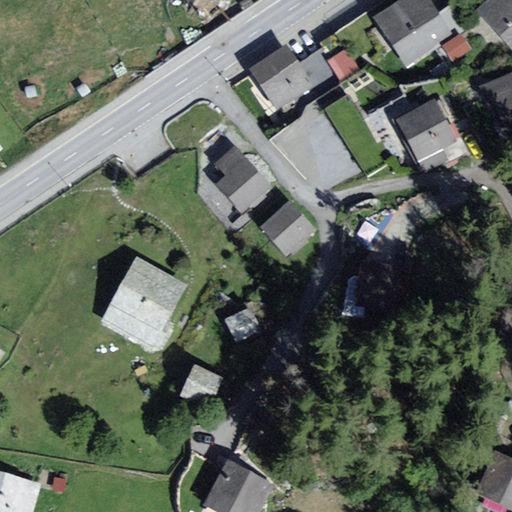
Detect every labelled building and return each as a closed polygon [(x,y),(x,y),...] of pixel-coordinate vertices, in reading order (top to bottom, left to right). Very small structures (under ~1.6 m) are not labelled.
[(217,0),(186,0),(210,13),(217,0)] [(455,31),(432,0),(400,0),(371,21),(404,68),(455,31)] [(511,0),(490,0),(481,7),(511,47),(511,0)] [(305,90),(277,44),(241,66),(269,111),(305,90)] [(305,53),(315,83),(337,76),(327,45),(305,53)] [(347,47),(331,55),(340,73),(356,65),(347,47)] [(511,76),(483,90),(502,131),(511,126),(511,76)] [(405,89),(367,111),(377,127),(394,117),(391,113),(412,100),(405,89)] [(311,138),(335,112),(315,94),(273,140),(306,170),(314,162),(307,157),(319,144),(311,138)] [(424,106),(390,121),(409,165),(443,150),(424,106)] [(263,191),(234,158),(212,177),(242,210),(263,191)] [(313,235),(280,209),(260,235),(293,261),(313,235)] [(97,319),(150,345),(179,286),(126,260),(97,319)] [(391,267),(360,262),(352,315),(383,319),(391,267)] [(213,380),(180,370),(170,404),(202,414),(213,380)] [(466,499),(491,511),(507,511),(511,503),(511,474),(486,461),(466,499)] [(18,511),(25,476),(0,471),(0,511),(18,511)] [(256,511),(265,494),(223,475),(207,510),(211,511),(256,511)]
